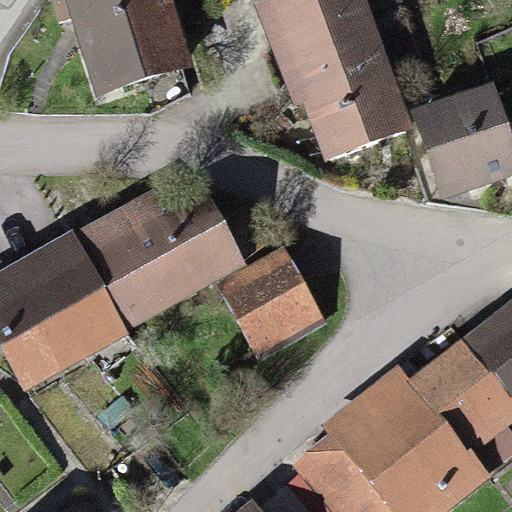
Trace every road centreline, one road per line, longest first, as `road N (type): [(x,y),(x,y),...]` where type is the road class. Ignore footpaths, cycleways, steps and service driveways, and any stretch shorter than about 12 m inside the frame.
road 1 (residential): [(0,138),(157,152),(236,179),(408,264),(433,300)]
road 2 (residential): [(193,511),(325,379),(433,300)]
